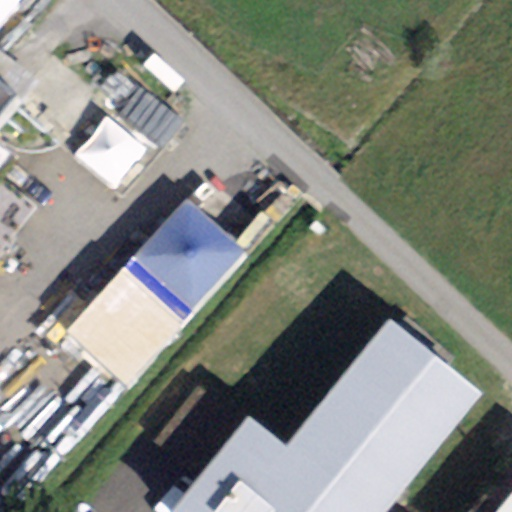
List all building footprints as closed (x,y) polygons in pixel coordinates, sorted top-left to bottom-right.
[(0,0),(0,24),(20,0),(0,0)] [(0,118),(20,94),(0,78),(0,118)] [(181,125),(139,88),(117,113),(159,150),(181,125)] [(143,153),(106,120),(73,156),(111,190),(143,153)] [(69,333),(134,390),(256,252),(191,196),(69,333)] [(284,447),(247,417),(243,422),(195,480),(169,511),(385,511),(481,395),(388,319),(284,447)] [(195,480),(243,422),(198,385),(149,443),(195,480)] [(511,511),(511,490),(494,511),(511,511)]
